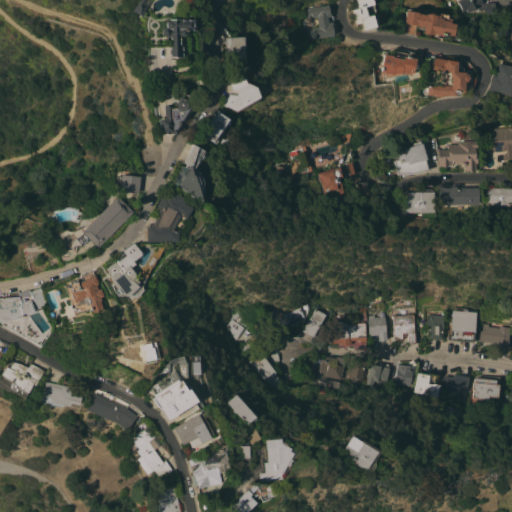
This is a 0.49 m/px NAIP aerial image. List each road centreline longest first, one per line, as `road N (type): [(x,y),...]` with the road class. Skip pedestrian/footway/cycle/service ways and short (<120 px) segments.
road 1 (residential): [(511,176),(373,186),(366,179),(361,157),(368,148),(435,105),(473,95),(481,80),(464,51),(353,35),(339,17),(343,0)]
road 2 (residential): [(221,0),(210,25),(212,86),(173,142),(134,224),(77,267),(0,285)]
road 3 (residential): [(187,511),(169,445),(148,411),(0,332)]
road 4 (track): [(162,164),(147,144),(114,35),(20,0)]
road 5 (track): [(0,12),(53,50),(72,79),(61,131),(33,152),(0,162)]
